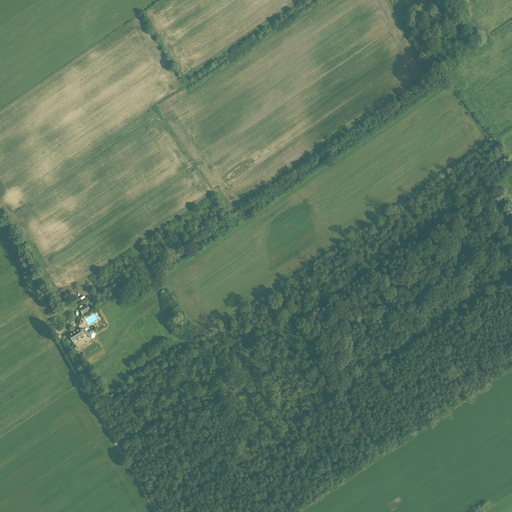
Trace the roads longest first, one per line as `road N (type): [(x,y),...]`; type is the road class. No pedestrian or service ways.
road 1 (track): [(156,511),(39,290),(55,260),(194,167)]
road 2 (track): [(166,283),(106,355),(78,375)]
